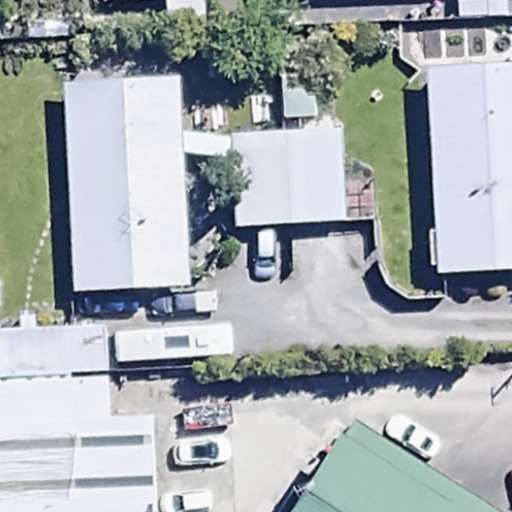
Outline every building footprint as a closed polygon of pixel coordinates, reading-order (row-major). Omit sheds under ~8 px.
[(199,0),(156,0),(157,33),(201,32),(199,0)] [(252,0),(253,1),(282,0),(451,0),(452,25),(503,23),(501,0),(252,0)] [(511,35),(421,36),(423,247),(511,245),(511,35)] [(179,39),(60,43),(66,265),(185,262),(179,39)] [(344,80),(226,84),(230,195),(348,191),(344,80)] [(100,337),(0,337),(0,511),(147,511),(147,401),(100,401),(100,337)] [(480,511),(340,422),(282,511),(480,511)]
